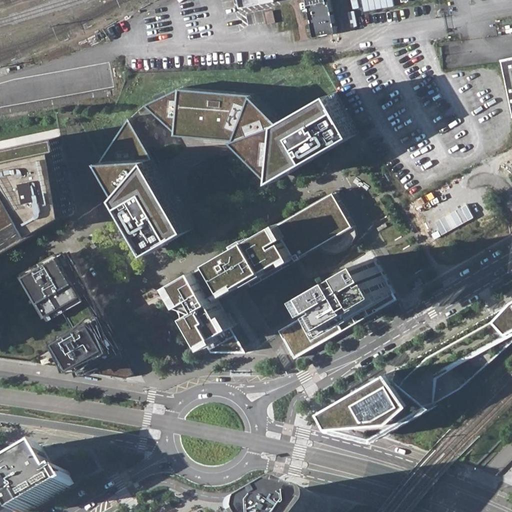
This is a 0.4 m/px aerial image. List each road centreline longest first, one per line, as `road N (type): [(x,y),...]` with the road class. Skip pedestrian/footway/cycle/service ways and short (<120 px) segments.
road 1 (tertiary): [(511,261),(359,349),(244,401)]
road 2 (tertiary): [(511,504),(255,419)]
road 3 (tertiary): [(248,459),(443,511)]
road 4 (tertiary): [(172,413),(152,397),(0,374)]
road 5 (tertiary): [(0,417),(169,446)]
